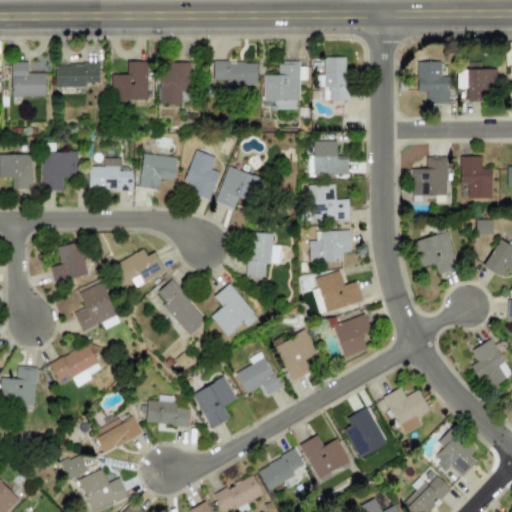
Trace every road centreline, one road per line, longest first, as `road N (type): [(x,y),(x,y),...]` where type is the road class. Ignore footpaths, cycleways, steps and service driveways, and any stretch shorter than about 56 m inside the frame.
road 1 (tertiary): [(0,15),(511,9)]
road 2 (residential): [(511,445),(426,358),(393,295),(380,233),(372,9)]
road 3 (residential): [(156,468),(195,464),(462,301)]
road 4 (residential): [(0,216),(149,216),(193,240)]
road 5 (residential): [(378,125),(511,124)]
